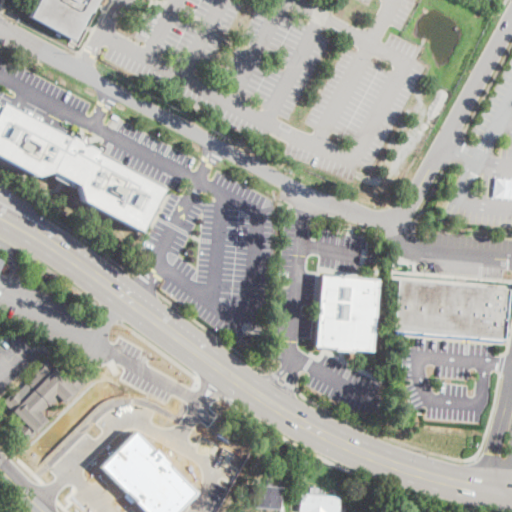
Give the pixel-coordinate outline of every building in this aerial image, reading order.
[(87,12),(72,41),(28,16),(36,0),(96,0),(90,12),(87,12)] [(0,103),(15,111),(50,130),(66,139),(67,136),(77,142),(79,146),(85,145),(94,151),(94,153),(160,188),(139,231),(80,201),(75,186),(69,187),(51,177),(50,172),(34,176),(0,157),(0,103)] [(320,275),(375,279),(370,348),(315,344),(320,275)] [(508,289),(504,340),(392,330),(397,279),(508,289)] [(46,358),(64,377),(73,368),(86,383),(64,404),(55,394),(38,410),(48,421),(26,442),(13,429),(22,420),(3,401),(16,388),(19,391),(35,375),(32,371),(46,358)] [(308,459),(305,469),(298,467),(301,457),(308,459)] [(271,479),(271,488),(280,489),(278,509),(255,507),(256,486),(265,487),(266,479),(271,479)] [(350,489),(349,496),(342,495),(343,488),(350,489)] [(322,489),(322,495),(339,497),(338,511),(299,511),(300,493),(318,495),(319,489),(322,489)]
